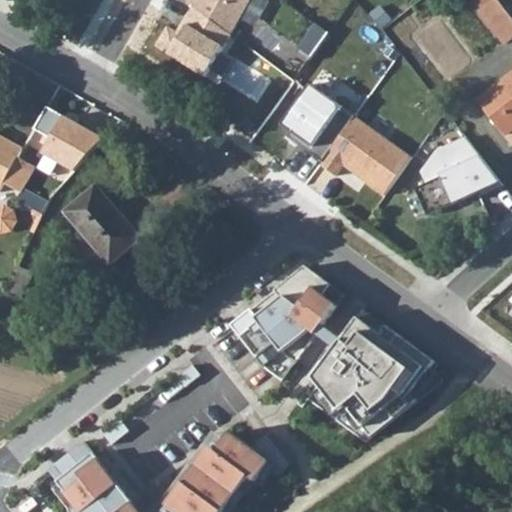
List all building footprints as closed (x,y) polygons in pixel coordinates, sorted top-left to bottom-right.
[(185,0),(233,35),(252,0),(185,0)] [(259,23),(272,0),(254,0),(246,15),(259,23)] [(475,0),(483,10),(484,15),(507,44),(511,40),(511,16),(499,0),(475,0)] [(511,75),(480,101),(505,135),(511,129),(511,75)] [(358,117),(323,166),(338,177),(345,166),(387,196),(414,158),(358,117)] [(0,188),(3,182),(21,191),(35,165),(18,156),(21,150),(0,137),(0,188)] [(418,190),(430,216),(483,193),(485,197),(507,187),(468,138),(440,151),(424,172),(430,185),(418,190)] [(64,213),(109,265),(138,240),(94,187),(64,213)] [(305,266),(231,325),(266,369),(281,381),(337,305),(323,295),(330,285),(305,266)] [(6,293),(19,296),(27,278),(15,273),(6,293)] [(380,334),(358,318),(314,379),(340,411),(346,406),(371,437),(411,405),(406,399),(434,361),(385,326),(380,334)] [(139,511),(93,453),(57,482),(80,511),(222,511),(249,476),(255,481),(269,462),(231,433),(221,446),(214,441),(161,511),(139,511)]
